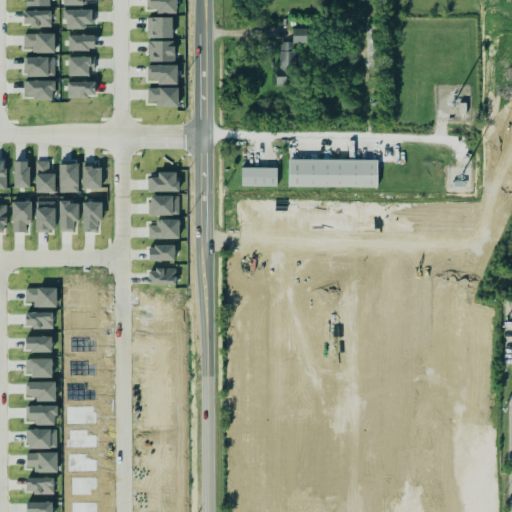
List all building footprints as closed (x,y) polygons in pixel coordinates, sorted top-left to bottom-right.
[(176,12),(175,0),(146,0),(146,9),(156,9),(156,13),(176,12)] [(23,26),(51,25),(50,9),(22,10),(23,26)] [(93,9),(64,9),(63,28),(84,29),(85,23),(93,23),(93,9)] [(172,37),(171,16),(147,17),(147,37),(172,37)] [(306,42),(305,28),(292,28),(292,41),(276,42),(277,85),(294,84),(293,43),(306,42)] [(54,52),(54,33),(23,33),(23,46),(31,46),(31,52),(54,52)] [(68,49),(94,49),(94,34),(68,34),(68,49)] [(148,61),(174,61),(174,40),(148,41),(148,61)] [(54,56),(24,57),(25,76),(54,75),(54,56)] [(67,57),(68,76),(90,75),(89,56),(67,57)] [(147,64),(147,80),(157,80),(157,84),(176,84),(177,64),(147,64)] [(53,100),(53,80),(23,80),(23,95),(32,95),(32,99),(53,100)] [(67,81),(67,97),(94,96),(94,81),(67,81)] [(178,87),(147,87),(147,101),(155,102),(155,106),(177,107),(178,87)] [(377,159),(288,158),(288,186),(376,187),(377,159)] [(13,161),(13,187),(28,187),(27,160),(13,161)] [(35,192),(54,192),(53,160),(35,161),(35,192)] [(58,164),(70,164),(78,164),(77,192),(59,192),(59,186),(58,186),(58,164)] [(100,168),(101,188),(82,189),(81,166),(91,166),(91,168),(100,168)] [(276,186),(276,167),(241,167),(240,185),(276,186)] [(150,177),(158,177),(158,172),(175,172),(175,181),(178,181),(178,191),(150,191),(150,177)] [(150,196),(178,195),(178,214),(150,214),(150,196)] [(55,230),(54,200),(35,201),(35,231),(55,230)] [(58,200),(68,200),(68,203),(78,203),(78,221),(77,221),(77,222),(73,222),(73,229),(58,229),(58,200)] [(31,201),(12,201),(11,231),(25,231),(25,224),(31,224),(31,201)] [(82,202),(101,202),(101,220),(96,220),(96,226),(96,229),(95,229),(95,232),(82,232),(82,202)] [(147,225),(156,225),(156,219),(178,219),(178,238),(147,239),(147,225)] [(148,247),(154,247),(154,244),(174,244),(174,260),(148,260),(148,247)] [(285,511),(282,267),(349,266),(352,485),(321,486),(321,511),(285,511)] [(148,271),(155,271),(155,268),(163,268),(175,268),(175,284),(148,285),(148,271)] [(33,307),(56,306),(55,287),(24,287),(25,301),(33,301),(33,307)] [(178,290),(178,310),(159,310),(159,306),(154,306),(154,304),(151,304),(151,294),(149,294),(149,290),(178,290)] [(53,327),(52,311),(24,312),(25,328),(53,327)] [(179,313),(180,333),(160,334),(160,332),(157,332),(157,327),(149,327),(149,314),(160,314),(179,313)] [(51,351),(51,336),(24,336),(25,351),(51,351)] [(52,358),(25,358),(25,375),(51,375),(52,358)] [(55,399),(54,381),(27,381),(27,400),(55,399)] [(56,404),(25,405),(25,420),(35,420),(35,425),(56,424),(56,404)] [(56,447),(56,428),(26,429),(26,448),(56,447)] [(25,452),(26,472),(57,471),(56,452),(25,452)] [(53,477),(25,478),(26,493),(54,492),(53,477)] [(52,511),(52,501),(25,501),(25,511),(52,511)]
